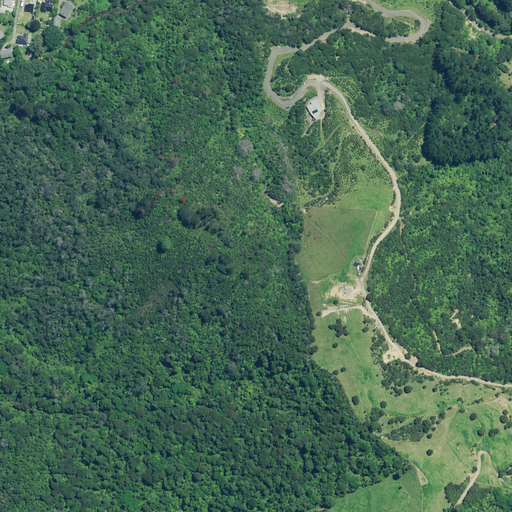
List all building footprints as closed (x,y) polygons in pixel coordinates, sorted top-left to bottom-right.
[(36,0),(30,0),(30,3),(26,3),(25,10),(33,12),(35,4),(36,5),(36,0)] [(54,5),(50,4),(50,0),(47,0),(42,0),(40,11),(48,13),(49,10),(53,11),(54,5)] [(77,8),(66,2),(60,14),(67,17),(70,12),(74,14),(77,8)] [(29,34),(24,33),(23,36),(16,35),(15,42),(30,43),(31,38),(28,38),(29,34)] [(13,56),(12,48),(0,51),(2,59),(13,56)]
